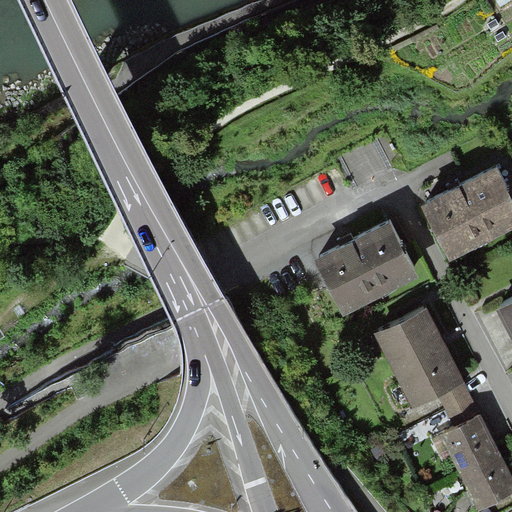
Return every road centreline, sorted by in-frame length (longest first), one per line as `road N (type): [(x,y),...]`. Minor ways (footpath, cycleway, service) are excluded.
road 1 (secondary): [(214,349),(46,0)]
road 2 (residential): [(388,186),(511,421)]
road 3 (residential): [(177,297),(388,186)]
road 4 (secondary): [(214,349),(167,454),(100,511)]
road 5 (secondary): [(333,511),(279,426),(214,349)]
road 6 (secondary): [(214,349),(266,511)]
